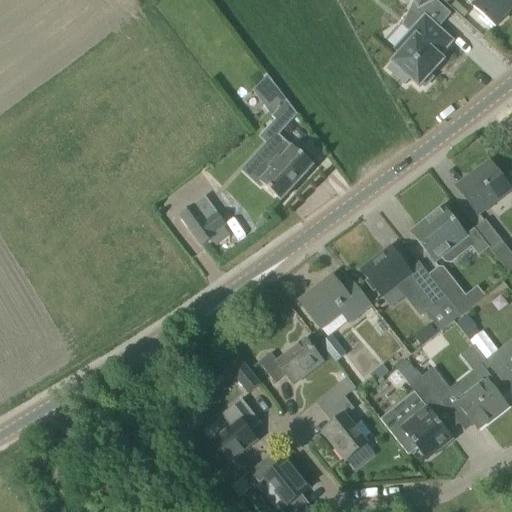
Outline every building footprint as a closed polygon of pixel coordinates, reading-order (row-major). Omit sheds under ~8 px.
[(413,0),(418,10),(436,0),(435,0),(413,0)] [(511,0),(480,0),(473,8),(495,28),(511,9),(511,0)] [(410,80),(419,89),(443,62),(438,57),(452,43),(424,18),(394,51),(399,55),(390,65),(391,66),(388,70),(405,85),(410,80)] [(286,101),(271,118),(284,130),(296,116),(286,101)] [(271,172),(260,183),(259,184),(280,203),(281,202),(312,169),(313,168),(280,138),(259,161),(271,172)] [(457,188),(479,217),(511,193),(489,164),(488,164),(490,166),(470,181),(469,179),(457,188)] [(178,217),(201,248),(216,238),(214,235),(225,226),(217,215),(205,223),(193,206),(178,217)] [(411,234),(434,264),(442,258),(446,263),(450,264),(471,248),(465,240),(467,239),(443,209),(411,234)] [(474,230),(511,277),(511,276),(511,256),(485,222),(474,230)] [(460,317),(429,276),(427,274),(414,283),(409,276),(410,276),(392,253),(382,261),(380,259),(362,272),(369,281),(365,284),(373,294),(375,293),(382,302),(397,290),(421,319),(425,315),(432,324),(415,338),(422,347),(460,317)] [(439,268),(429,276),(460,317),(473,307),(444,269),(439,268)] [(332,279),(300,304),(319,328),(339,312),(348,323),(370,306),(352,282),(341,291),(332,279)] [(346,355),(331,336),(320,345),(335,364),(346,355)] [(511,341),(485,363),(494,374),(506,389),(511,384),(511,341)] [(275,385),(286,376),(293,385),(321,363),(305,343),(278,364),(271,355),(259,364),(275,385)] [(397,370),(407,383),(418,374),(407,361),(397,370)] [(259,386),(243,365),(232,374),(248,395),(259,386)] [(433,370),(422,378),(442,404),(449,414),(459,406),(469,419),(475,427),(477,430),(506,408),(486,382),(490,379),(485,373),(479,366),(472,372),(449,390),(433,370)] [(413,392),(378,419),(388,431),(408,457),(417,449),(427,461),(452,441),(448,436),(430,413),(442,404),(422,378),(419,375),(407,385),(413,392)] [(341,395),(345,392),(348,396),(356,390),(347,379),(335,388),(341,395)] [(333,426),(323,433),(346,461),(368,444),(346,417),(354,411),(344,399),(324,415),(333,426)] [(249,433),(260,424),(241,401),(221,417),(231,429),(212,445),(229,465),(257,442),(249,433)] [(270,457),(249,474),(250,474),(259,485),(266,480),(287,507),(280,511),(308,511),(305,508),(301,511),(297,506),(300,503),(304,500),(301,496),(307,491),(285,462),(278,468),(270,458),(271,458),(270,457)]
